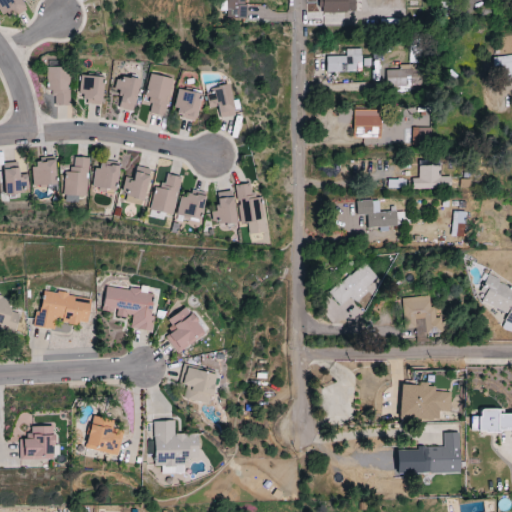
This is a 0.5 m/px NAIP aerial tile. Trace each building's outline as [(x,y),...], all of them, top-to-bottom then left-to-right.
[(0,0),(0,13),(22,14),(22,0),(0,0)] [(245,18),(245,0),(225,0),(225,17),(245,18)] [(322,0),(322,13),(356,13),(355,0),(322,0)] [(326,73),(362,72),(361,49),(345,49),(345,57),(326,57),(326,73)] [(511,55),(492,58),(495,77),(511,74),(511,55)] [(68,67),(48,68),(50,106),(69,106),(68,67)] [(386,87),(421,86),(420,67),(399,67),(399,70),(385,71),(386,87)] [(149,113),(165,117),(173,79),(149,74),(144,100),(151,101),(149,113)] [(104,77),(79,76),(79,95),(85,95),(85,104),(103,104),(104,77)] [(114,90),(121,91),(118,109),(134,112),(139,81),(116,77),(114,90)] [(208,109),(218,108),(219,118),(234,116),(231,87),(206,90),(208,109)] [(196,121),(203,94),(180,88),(173,115),(196,121)] [(353,139),(381,139),(381,111),(353,110),(353,139)] [(412,143),(430,143),(431,128),(413,128),(412,143)] [(87,196),(87,158),(72,158),(72,173),(63,173),(63,196),(87,196)] [(56,162),(31,164),(32,187),(57,185),(56,162)] [(4,195),(28,194),(27,175),(19,175),(18,163),(3,163),(4,195)] [(94,165),(92,188),(117,190),(119,167),(94,165)] [(126,178),(122,203),(145,206),(150,169),(135,167),(134,179),(126,178)] [(155,187),(150,210),(172,216),(182,178),(166,174),(162,189),(155,187)] [(236,185),(239,224),(247,224),(248,234),(265,233),(263,198),(252,198),(251,184),(236,185)] [(180,197),(177,218),(202,222),(206,194),(189,192),(188,198),(180,197)] [(217,192),(218,212),(212,212),(212,224),(236,223),(235,192),(217,192)] [(354,203),(356,216),(366,215),(368,232),(388,229),(388,228),(398,226),(396,211),(379,213),(378,200),(354,203)] [(465,238),(465,213),(451,212),(450,237),(465,238)] [(339,307),(349,297),(353,302),(377,280),(361,263),(327,294),(339,307)] [(507,314),(501,329),(511,333),(511,287),(486,278),(480,293),(484,295),(481,303),(507,314)] [(149,331),(155,293),(105,287),(102,311),(117,313),(116,316),(132,318),(131,329),(149,331)] [(91,299),(44,291),(40,312),(36,311),(33,327),(54,331),(56,321),(87,326),(91,299)] [(0,328),(15,333),(20,314),(11,312),(14,301),(0,297),(0,328)] [(401,298),(402,329),(415,328),(415,319),(424,319),(424,334),(440,333),(440,319),(435,319),(434,308),(430,308),(429,297),(401,298)] [(205,336),(188,308),(166,320),(173,333),(166,337),(175,353),(205,336)] [(179,385),(193,388),(191,399),(211,403),(217,374),(182,367),(179,385)] [(451,393),(435,392),(435,386),(402,384),(401,419),(439,421),(440,412),(450,412),(451,393)] [(472,418),(472,433),(511,431),(511,415),(501,415),(501,410),(483,411),(483,417),(472,418)] [(114,421),(92,417),(87,451),(118,456),(123,431),(113,429),(114,421)] [(152,422),(154,467),(161,467),(162,475),(184,474),(184,468),(190,467),(190,459),(200,459),(199,435),(174,435),(174,421),(152,422)] [(19,440),(19,462),(54,461),(54,427),(29,427),(29,439),(19,440)] [(397,474),(459,473),(459,433),(443,433),(443,447),(417,447),(417,451),(397,451),(397,474)]
